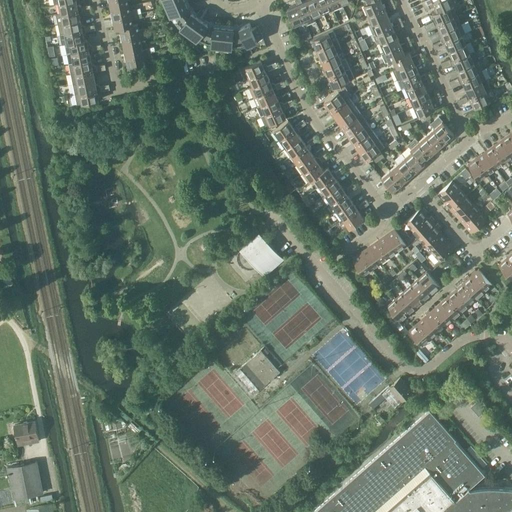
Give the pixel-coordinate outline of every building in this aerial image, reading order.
[(72,0),(59,3),(61,13),(78,9),(76,0),(72,0)] [(109,0),(111,8),(129,5),(127,0),(109,0)] [(240,27),(234,28),(213,26),(208,24),(191,11),(188,7),(184,0),(163,0),(170,15),(173,14),(181,25),(180,26),(197,39),(199,37),(211,42),(211,44),(232,47),(233,44),(246,42),(247,44),(257,40),(257,39),(263,37),(258,26),(252,28),(250,22),(240,27)] [(315,20),(313,16),(306,0),(297,4),(304,20),(306,25),(315,20)] [(306,0),(313,16),(323,12),(317,0),(306,0)] [(317,0),(323,12),(332,8),(328,0),(317,0)] [(364,4),(368,14),(384,7),(381,0),(373,0),(367,3),(364,4)] [(449,6),(454,4),(451,0),(436,0),(433,2),(437,10),(437,11),(449,6)] [(294,24),(304,20),(297,4),(287,8),(294,24)] [(111,8),(113,18),(138,13),(137,9),(130,10),(129,5),(111,8)] [(453,15),(449,6),(437,11),(437,10),(433,12),(437,22),(453,15)] [(205,12),(208,9),(206,7),(203,11),(201,9),(198,13),(205,18),(208,14),(205,12)] [(368,14),(372,23),(388,16),(384,7),(368,14)] [(56,14),(58,24),(80,19),(78,9),(61,13),(56,14)] [(113,18),(115,28),(138,24),(137,23),(133,24),(132,19),(138,18),(138,13),(113,18)] [(441,31),(457,24),(453,15),(437,22),(441,31)] [(373,34),(377,33),(393,25),(388,16),(372,23),(369,25),(373,34)] [(85,29),(85,26),(83,25),(82,25),(80,19),(58,24),(60,34),(82,29),(85,29)] [(120,28),(122,37),(147,32),(146,28),(139,29),(138,24),(115,28),(115,29),(120,28)] [(445,41),(461,34),(457,24),(441,31),(445,41)] [(377,33),(381,42),(397,35),(393,25),(377,33)] [(62,44),(65,44),(65,43),(87,39),(87,38),(84,39),(82,29),(60,34),(62,44)] [(122,37),(124,47),(142,44),(141,38),(147,37),(147,32),(122,37)] [(312,39),(317,48),(333,41),(328,32),(312,39)] [(449,50),(465,43),(461,34),(445,41),(449,50)] [(381,42),(385,51),(401,44),(397,35),(381,42)] [(67,53),(72,52),(89,49),(87,39),(65,43),(65,44),(67,53)] [(321,58),(337,51),(342,49),(338,39),(333,41),(317,48),(321,58)] [(453,59),(469,52),(465,43),(449,50),(453,59)] [(124,47),(126,57),(151,52),(150,48),(143,49),(142,44),(124,47)] [(386,63),(394,59),(393,59),(405,53),(401,44),(385,51),(381,53),(386,63)] [(72,52),(74,62),(91,59),(89,49),(72,52)] [(321,58),(325,67),(341,60),(337,51),(321,58)] [(393,59),(394,59),(398,68),(414,61),(419,58),(417,54),(412,56),(409,51),(405,53),(393,59)] [(151,52),(126,57),(128,68),(146,64),(145,58),(152,57),(151,52)] [(458,69),(474,62),(469,52),(453,59),(458,69)] [(69,63),(71,73),(93,69),(91,59),(74,62),(69,63)] [(249,76),(265,69),(268,68),(267,66),(266,65),(264,64),(263,65),(261,59),(245,66),(249,76)] [(325,67),(329,76),(345,69),(341,60),(325,67)] [(393,70),(397,79),(418,70),(414,61),(398,68),(393,70)] [(459,79),(478,71),(474,62),(458,69),(460,74),(458,75),(458,77),(458,78),(459,79)] [(333,86),(335,86),(343,82),(354,77),(350,67),(345,69),(329,76),(333,86)] [(71,73),(73,83),(95,79),(93,69),(71,73)] [(249,76),(253,86),(269,78),(265,69),(249,76)] [(402,88),(406,87),(422,80),(418,70),(397,79),(402,88)] [(464,83),(466,87),(482,80),(478,71),(459,79),(460,82),(462,83),(464,83)] [(253,97),(276,87),(275,85),(275,84),(273,83),(271,83),(269,78),(253,86),(249,87),(253,97)] [(73,83),(75,93),(97,89),(95,79),(73,83)] [(466,87),(470,97),(491,88),(487,79),(482,81),(482,80),(466,87)] [(406,87),(410,96),(426,89),(422,80),(406,87)] [(331,109),(349,96),(351,95),(343,82),(335,86),(339,90),(324,101),(331,109)] [(277,97),(275,92),(277,92),(277,90),(277,89),(276,87),(253,97),(257,106),(277,97)] [(491,88),(470,97),(474,107),(495,98),(491,88)] [(97,89),(75,93),(77,104),(99,99),(97,89)] [(410,96),(414,105),(430,98),(426,89),(410,96)] [(331,109),(336,118),(355,105),(349,96),(331,109)] [(261,115),(284,105),(283,103),(283,102),(281,101),(279,102),(277,97),(257,106),(261,115)] [(430,98),(414,105),(409,107),(414,117),(418,115),(434,108),(430,98)] [(270,123),(286,116),(283,111),(285,110),(285,108),(285,107),(284,105),(261,115),(266,125),(270,123)] [(336,118),(342,126),(361,113),(355,105),(336,118)] [(342,126),(348,134),(366,121),(361,113),(342,126)] [(435,127),(434,127),(446,141),(454,134),(442,120),(440,118),(438,117),(431,123),(435,127)] [(274,130),(280,138),(294,128),(288,120),(274,130)] [(348,134),(354,143),(372,130),(366,121),(348,134)] [(280,138),(286,147),(300,137),(297,132),(299,132),(299,130),(298,129),(297,127),(294,128),(280,138)] [(434,127),(426,134),(438,147),(446,141),(434,127)] [(354,143),(360,151),(378,138),(372,130),(354,143)] [(511,136),(510,133),(501,139),(511,154),(511,136)] [(426,134),(419,141),(430,154),(438,147),(426,134)] [(286,147),(292,155),(306,145),(300,137),(286,147)] [(378,138),(360,151),(366,160),(385,147),(378,138)] [(511,154),(501,139),(493,145),(505,162),(511,156),(511,154)] [(411,148),(412,150),(413,150),(423,161),(423,160),(430,154),(419,141),(411,148)] [(292,155),(298,163),(312,153),(309,149),(310,148),(311,146),(310,145),(309,143),(306,145),(292,155)] [(493,145),(485,151),(497,168),(505,162),(493,145)] [(412,150),(405,156),(417,170),(425,162),(423,160),(423,161),(413,150),(412,150)] [(485,151),(476,157),(488,174),(497,168),(485,151)] [(298,163),(304,172),(318,162),(312,153),(298,163)] [(405,156),(397,163),(409,176),(417,170),(405,156)] [(488,174),(476,157),(468,163),(480,180),(488,174)] [(310,180),(314,178),(314,177),(324,170),(323,169),(318,162),(304,172),(310,180)] [(397,163),(390,170),(401,183),(409,176),(397,163)] [(314,177),(314,178),(320,185),(334,175),(328,167),(323,169),(324,170),(314,177)] [(461,172),(466,178),(470,174),(465,168),(461,172)] [(401,183),(390,170),(382,177),(393,190),(401,183)] [(320,185),(325,194),(340,184),(334,175),(320,185)] [(437,193),(444,201),(459,187),(452,179),(437,193)] [(505,180),(499,184),(503,190),(509,185),(505,180)] [(325,194),(331,202),(346,192),(340,184),(325,194)] [(444,201),(451,209),(466,195),(459,187),(444,201)] [(489,195),(486,191),(483,194),(481,196),(480,196),(484,200),(489,195)] [(331,202),(337,210),(351,200),(346,192),(331,202)] [(451,209),(457,216),(473,203),(466,195),(451,209)] [(337,210),(343,219),(357,209),(351,200),(337,210)] [(457,216),(464,224),(480,210),(473,203),(457,216)] [(405,221),(412,229),(427,215),(425,213),(427,211),(424,208),(423,210),(420,207),(405,221)] [(357,209),(343,219),(349,228),(364,217),(357,209)] [(480,210),(464,224),(471,232),(487,218),(480,210)] [(412,229),(419,237),(434,223),(427,215),(412,229)] [(419,237),(426,244),(441,231),(434,223),(419,237)] [(395,227),(386,234),(398,250),(406,244),(395,227)] [(426,244),(432,252),(448,238),(441,231),(426,244)] [(283,259),(262,234),(243,250),(265,275),(283,259)] [(386,234),(377,240),(389,256),(398,250),(386,234)] [(448,238),(432,252),(439,260),(455,246),(448,238)] [(377,240),(369,245),(381,262),(389,256),(377,240)] [(369,245),(361,251),(373,268),(381,262),(369,245)] [(373,268),(361,251),(352,257),(364,274),(373,268)] [(511,279),(511,263),(506,257),(498,264),(511,279)] [(472,274),(471,275),(484,291),(492,284),(479,268),(476,270),(475,269),(471,272),(472,274)] [(427,270),(418,278),(432,293),(440,286),(427,270)] [(471,275),(463,282),(477,297),(484,291),(471,275)] [(418,278),(411,284),(424,300),(432,293),(418,278)] [(463,282),(455,289),(469,304),(477,297),(463,282)] [(411,284),(403,291),(417,307),(424,300),(411,284)] [(455,289),(448,295),(461,311),(469,304),(455,289)] [(403,291),(395,298),(409,313),(417,307),(403,291)] [(448,295),(440,302),(454,318),(461,311),(448,295)] [(409,313),(395,298),(387,305),(401,320),(409,313)] [(440,302),(432,309),(446,324),(454,318),(440,302)] [(475,310),(479,316),(483,312),(478,307),(475,310)] [(426,314),(425,316),(438,331),(446,324),(432,309),(430,311),(429,309),(425,312),(426,314)] [(425,316),(417,322),(431,338),(438,331),(425,316)] [(404,326),(400,321),(396,324),(401,329),(402,327),(404,326)] [(431,338),(417,322),(409,329),(423,345),(431,338)] [(280,371),(266,354),(261,349),(241,367),(260,388),(280,371)] [(429,359),(420,349),(416,352),(426,362),(429,359)] [(389,386),(401,400),(412,391),(400,377),(389,386)] [(385,387),(359,410),(360,410),(366,418),(371,413),(365,406),(386,387),(385,387)] [(485,410),(477,400),(471,406),(479,415),(485,410)] [(478,511),(499,510),(506,511),(511,505),(511,487),(497,486),(484,486),(470,488),(469,487),(485,474),(429,409),(335,492),(312,511),(478,511)] [(372,421),(376,425),(382,419),(378,415),(372,421)] [(112,420),(114,429),(123,427),(120,418),(112,420)] [(30,437),(31,441),(39,440),(35,421),(15,425),(15,427),(14,427),(12,429),(13,433),(15,434),(16,434),(17,439),(30,437)] [(8,466),(14,498),(43,492),(37,461),(8,466)] [(187,511),(213,511),(199,499),(187,511)]
